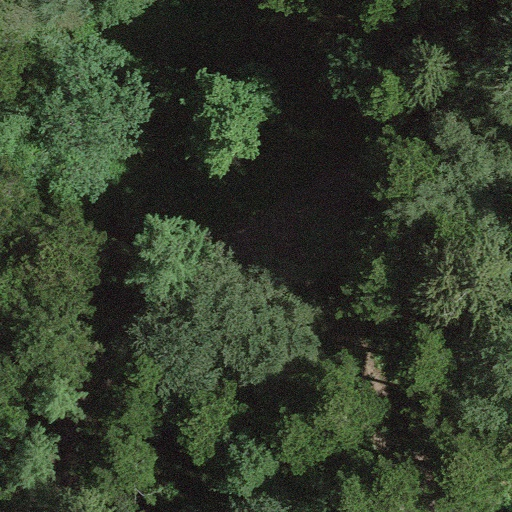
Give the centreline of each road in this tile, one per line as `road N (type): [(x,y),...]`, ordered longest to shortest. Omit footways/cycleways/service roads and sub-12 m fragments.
road 1 (track): [(269,254),(162,300),(103,402),(66,511)]
road 2 (track): [(445,511),(409,447),(269,254)]
road 3 (track): [(511,135),(373,177),(269,254)]
